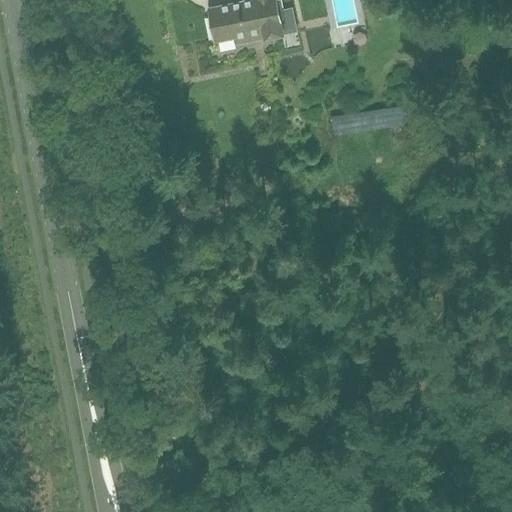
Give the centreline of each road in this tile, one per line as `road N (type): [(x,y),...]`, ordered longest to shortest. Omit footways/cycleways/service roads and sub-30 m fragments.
road 1 (secondary): [(64,282),(10,0)]
road 2 (secondary): [(125,511),(64,282)]
road 3 (secondary): [(64,282),(104,511)]
